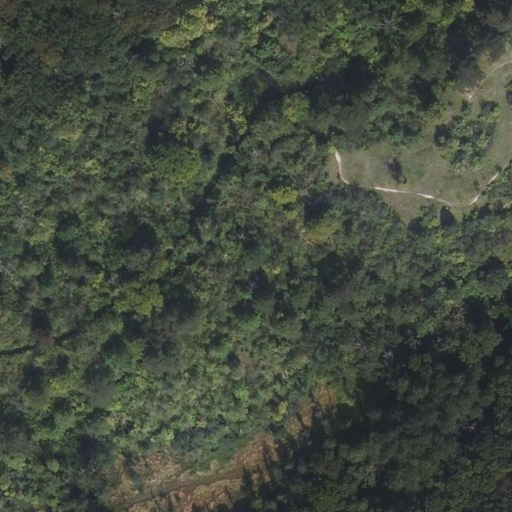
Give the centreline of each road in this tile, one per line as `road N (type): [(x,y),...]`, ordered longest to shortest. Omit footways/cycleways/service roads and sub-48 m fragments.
road 1 (track): [(104,511),(366,382),(392,346)]
road 2 (track): [(336,511),(376,488),(427,436),(511,331)]
